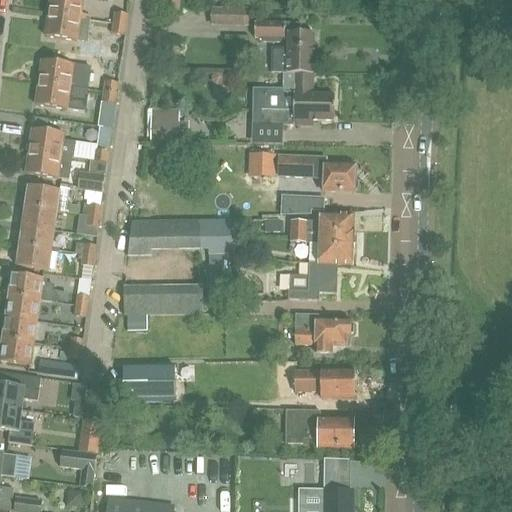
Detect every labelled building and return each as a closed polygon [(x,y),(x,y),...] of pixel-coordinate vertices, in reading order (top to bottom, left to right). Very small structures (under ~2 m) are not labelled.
[(90,21),(91,16),(82,15),(84,0),(52,0),(50,16),(90,21)] [(162,0),(161,10),(179,12),(180,0),(162,0)] [(239,9),(238,27),(248,27),(249,9),(239,9)] [(128,27),(129,16),(115,14),(114,24),(128,27)] [(78,42),(79,38),(88,40),(91,21),(90,21),(50,16),(47,38),(78,42)] [(127,37),(128,27),(114,24),(112,35),(127,37)] [(284,75),(314,75),(321,75),(320,62),(315,60),(315,34),(303,34),(303,25),(256,24),(256,39),(289,39),(288,49),(271,49),(271,74),(284,75)] [(90,91),(89,91),(92,68),(44,62),(41,84),(90,91)] [(288,75),(284,75),(284,90),(252,90),(252,114),(252,127),(261,126),(308,127),(310,121),(336,122),(336,96),(314,95),(314,75),(288,75)] [(106,82),(104,93),(119,95),(120,84),(106,82)] [(38,107),(87,114),(90,91),(41,84),(38,107)] [(119,95),(104,93),(103,104),(117,106),(119,95)] [(151,144),(190,144),(190,124),(180,124),(181,111),(152,111),(151,144)] [(31,153),(71,158),(74,159),(76,147),(64,145),(66,135),(34,131),(31,153)] [(110,153),(96,151),(94,161),(109,164),(110,153)] [(71,158),(31,153),(28,175),(60,179),(62,162),(71,163),(71,158)] [(276,158),(252,157),(251,188),(274,189),(276,158)] [(354,195),(354,193),(359,191),(359,183),(355,180),(355,167),(326,166),(326,160),(281,159),(280,178),(324,179),(324,194),(354,195)] [(109,164),(94,161),(93,172),(108,174),(109,164)] [(106,177),(81,174),(78,192),(104,195),(106,177)] [(27,209),(58,213),(61,193),(30,189),(27,209)] [(323,211),(324,198),(311,198),(311,210),(323,211)] [(0,221),(18,225),(21,209),(0,205),(0,221)] [(70,215),(80,216),(82,207),(71,206),(70,215)] [(103,208),(90,206),(89,217),(102,219),(103,208)] [(24,228),(55,233),(58,213),(27,209),(24,228)] [(293,222),(292,231),(354,233),(355,217),(316,216),(316,223),(293,222)] [(102,219),(89,217),(87,227),(100,229),(102,219)] [(281,221),(273,222),(265,222),(265,234),(281,233),(281,221)] [(222,222),(133,223),(128,257),(153,257),(152,252),(207,252),(207,255),(210,255),(223,255),(222,222)] [(241,222),(222,222),(223,255),(242,254),(241,222)] [(55,233),(24,228),(21,248),(53,252),(55,233)] [(292,231),(292,240),(319,241),(319,266),(338,266),(353,267),(354,248),(358,245),(358,237),(354,233),(292,231)] [(84,246),(83,257),(96,258),(98,248),(84,246)] [(53,252),(21,248),(19,268),(50,273),(53,252)] [(96,258),(83,257),(82,267),(95,269),(96,258)] [(291,276),(290,300),(320,301),(320,294),(338,294),(338,266),(319,266),(310,265),(310,276),(291,276)] [(11,298),(51,303),(53,287),(43,286),(44,280),(14,276),(11,298)] [(125,287),(125,317),(148,317),(204,316),(204,298),(204,287),(125,287)] [(91,297),(79,297),(77,307),(89,309),(91,297)] [(8,319),(38,323),(41,302),(11,298),(8,319)] [(88,319),(89,309),(77,307),(76,317),(88,319)] [(125,317),(119,316),(117,337),(127,338),(128,329),(136,330),(136,334),(148,334),(148,317),(125,317)] [(351,325),(351,322),(319,322),(319,318),(298,317),(297,346),(317,347),(317,355),(332,355),(332,347),(347,347),(347,339),(351,338),(351,336),(354,335),(355,326),(351,325)] [(5,340),(35,345),(38,323),(8,319),(5,340)] [(35,345),(5,340),(1,362),(32,366),(35,345)] [(72,340),(70,349),(83,351),(85,342),(72,340)] [(70,350),(69,360),(82,362),(83,351),(70,350)] [(79,367),(52,364),(50,377),(77,381),(79,367)] [(175,367),(125,367),(126,404),(176,404),(175,367)] [(323,401),(354,401),(354,372),(323,372),(323,373),(296,373),(297,394),(323,394),(323,401)] [(0,408),(24,412),(26,401),(39,403),(42,380),(0,373),(0,408)] [(24,412),(0,408),(0,430),(12,432),(10,444),(34,447),(37,424),(23,422),(24,412)] [(304,445),(304,440),(320,440),(320,450),(353,450),(354,421),(322,421),(322,412),(288,411),(287,445),(304,445)] [(103,449),(103,424),(87,424),(87,449),(103,449)] [(98,456),(63,452),(61,470),(82,472),(80,489),(94,491),(98,456)] [(15,479),(18,457),(0,454),(0,476),(4,477),(15,479)] [(4,477),(0,476),(0,499),(15,501),(16,490),(2,488),(4,477)] [(354,511),(354,492),(325,492),(325,511),(354,511)] [(42,511),(43,503),(19,499),(17,511),(42,511)] [(174,511),(175,507),(149,504),(149,506),(111,501),(109,511),(174,511)]
